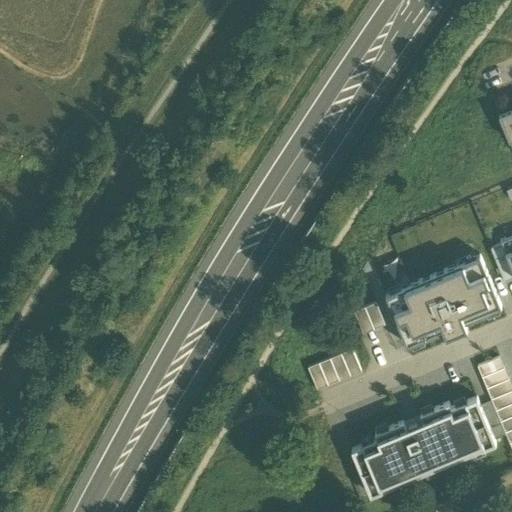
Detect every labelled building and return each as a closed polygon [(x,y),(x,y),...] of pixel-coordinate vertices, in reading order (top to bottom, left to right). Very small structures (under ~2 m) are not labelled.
[(511,110),(499,116),(511,146),(511,110)] [(511,235),(501,240),(502,244),(511,267),(511,235)] [(505,281),(511,278),(511,267),(502,244),(491,248),(505,281)] [(386,293),(407,346),(445,330),(447,335),(467,327),(465,322),(502,307),(481,255),(386,293)] [(376,302),(365,307),(373,328),(384,323),(376,302)] [(365,307),(354,311),(362,332),(373,328),(365,307)] [(350,375),(361,370),(352,349),(341,353),(350,375)] [(339,379),(350,375),(341,353),(330,358),(339,379)] [(478,363),(482,375),(506,365),(501,354),(478,363)] [(327,383),(339,379),(330,358),(319,362),(327,383)] [(316,388),(327,383),(319,362),(308,367),(316,388)] [(482,375),(487,386),(510,376),(506,365),(482,375)] [(487,386),(491,397),(511,388),(511,381),(510,376),(487,386)] [(511,388),(491,397),(496,408),(511,401),(511,388)] [(377,439),(351,450),(370,495),(497,442),(496,439),(482,406),(477,396),(451,407),(449,402),(420,414),(422,419),(407,426),(404,421),(374,433),(377,439)] [(511,401),(496,408),(500,419),(511,414),(511,401)] [(492,402),(482,406),(496,439),(506,435),(492,402)] [(511,414),(500,419),(505,430),(511,426),(511,414)]
